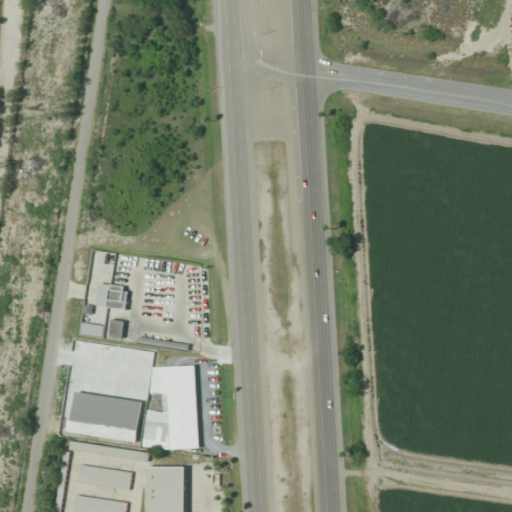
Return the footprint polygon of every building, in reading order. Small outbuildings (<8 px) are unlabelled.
[(127,311),(130,288),(101,283),(97,306),(127,311)] [(123,337),(125,320),(112,320),(111,336),(123,337)] [(197,365),(167,367),(168,383),(150,384),(152,441),(169,441),(170,450),(200,449),(197,365)] [(71,450),(148,461),(149,452),(72,441),(71,450)] [(79,481),(130,490),(133,472),(82,464),(79,481)] [(148,511),(187,511),(187,466),(149,466),(148,511)] [(127,511),(129,503),(78,495),(75,511),(127,511)]
